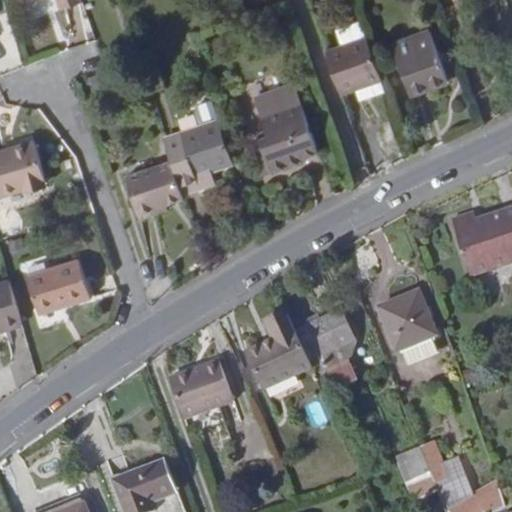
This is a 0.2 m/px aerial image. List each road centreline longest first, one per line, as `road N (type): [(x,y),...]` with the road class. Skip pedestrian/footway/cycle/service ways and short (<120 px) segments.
road 1 (residential): [(0,437),(150,328),(363,207),(511,135)]
road 2 (unknown): [(298,0),(363,207)]
